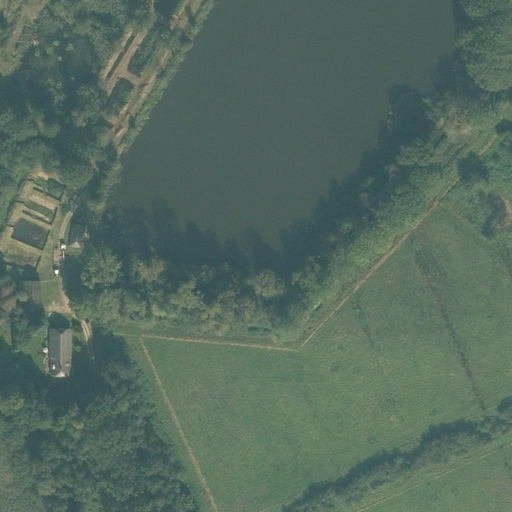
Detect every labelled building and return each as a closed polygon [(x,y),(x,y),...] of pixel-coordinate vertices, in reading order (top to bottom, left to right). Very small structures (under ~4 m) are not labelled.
[(17,221),(25,205),(18,202),(11,218),(17,221)] [(70,246),(80,247),(83,226),(73,225),(70,246)] [(26,314),(42,315),(43,279),(27,279),(26,314)] [(14,308),(13,321),(24,321),(24,308),(14,308)] [(70,358),(70,329),(50,329),(50,358),(51,358),(51,375),(59,375),(69,375),(69,358),(70,358)] [(33,422),(28,411),(23,413),(27,424),(33,422)]
